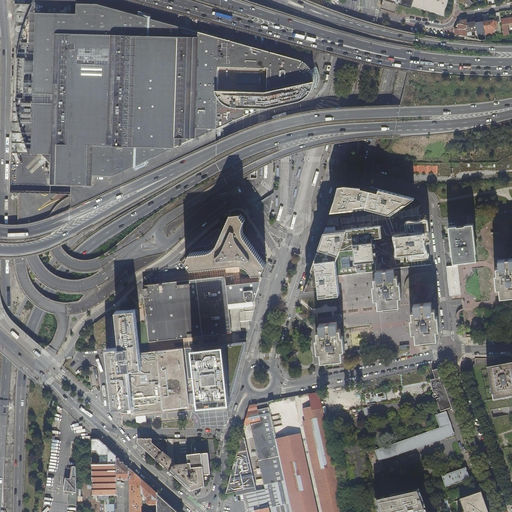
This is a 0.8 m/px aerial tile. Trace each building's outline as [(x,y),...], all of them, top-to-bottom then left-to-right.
[(13,112),(12,124),(11,192),(26,192),(72,194),(71,210),(78,208),(82,207),(86,206),(91,206),(96,206),(101,207),(104,208),(108,209),(112,211),(123,205),(135,199),(160,185),(177,175),(208,159),(216,154),(216,140),(216,136),(215,135),(215,129),(216,128),(216,118),(217,98),(217,93),(217,88),(217,86),(217,84),(217,80),(217,79),(217,78),(217,73),(217,68),(218,58),(218,48),(218,38),(219,32),(219,24),(209,21),(148,5),(130,0),(16,0),(16,15),(14,76),(14,91),(13,112)] [(209,21),(219,24),(220,24),(220,0),(130,0),(148,5),(209,21)] [(398,4),(411,8),(412,7),(444,16),(449,0),(383,0),(381,9),(396,13),(398,4)] [(511,17),(501,19),(504,36),(509,34),(507,24),(508,24),(509,25),(510,25),(510,23),(511,23),(511,17)] [(460,30),(456,29),(455,33),(467,36),(467,23),(467,19),(462,20),(460,22),(460,30)] [(493,20),(483,22),(484,29),(484,30),(495,28),(493,20)] [(467,23),(467,36),(470,36),(471,32),(474,31),(473,29),(476,29),(475,22),(467,23)] [(224,39),(219,38),(220,30),(220,25),(220,24),(219,24),(219,32),(218,38),(218,48),(218,58),(217,68),(217,73),(217,78),(217,79),(217,80),(217,84),(217,86),(217,88),(217,93),(217,98),(216,118),(216,128),(215,129),(217,129),(218,128),(226,124),(232,122),(245,116),(251,113),(252,113),(253,112),(253,111),(253,110),(252,110),(258,110),(259,109),(261,108),(261,107),(261,105),(261,102),(267,102),(267,105),(268,106),(269,107),(270,107),(276,105),(278,105),(280,104),(283,104),(290,102),(297,101),(298,100),(301,100),(302,99),(303,98),(305,97),(306,96),(307,96),(307,95),(310,93),(311,90),(312,90),(312,88),(311,88),(311,86),(310,86),(310,85),(309,85),(309,83),(309,77),(310,77),(310,76),(311,76),(311,74),(312,74),(312,72),(312,71),(311,70),(311,68),(308,65),(307,64),(306,63),(304,62),(303,61),(301,60),(300,59),(298,59),(297,59),(290,57),(285,55),(283,55),(279,54),(276,53),(274,52),(273,52),(271,52),(269,51),(264,50),(261,49),(254,47),(251,46),(247,45),(246,45),(245,45),(242,44),(240,43),(237,42),(234,42),(233,41),(231,41),(230,41),(229,40),(227,40),(224,39)] [(470,36),(467,36),(482,40),(486,39),(485,32),(483,32),(470,36)] [(408,173),(412,173),(437,173),(437,165),(409,165),(408,173)] [(371,186),(338,186),(334,202),(331,212),(365,208),(391,214),(415,198),(371,186)] [(269,196),(258,203),(266,215),(270,212),(272,199),(269,196)] [(266,266),(265,265),(264,265),(264,264),(263,263),(262,262),(263,262),(262,261),(261,260),(261,259),(260,259),(260,258),(259,257),(258,256),(258,255),(257,255),(257,254),(256,253),(255,252),(256,252),(255,251),(254,250),(254,249),(253,249),(253,248),(252,247),(252,248),(251,247),(251,246),(250,246),(250,245),(249,244),(248,243),(249,243),(248,242),(247,241),(246,240),(246,239),(245,238),(244,237),(245,237),(244,236),(243,235),(243,234),(243,233),(243,231),(242,231),(242,230),(242,229),(242,228),(243,227),(242,227),(242,226),(243,226),(243,224),(243,223),(244,222),(244,221),(245,220),(244,220),(243,219),(244,219),(243,218),(242,218),(242,217),(241,216),(241,215),(240,214),(241,213),(241,212),(230,213),(229,214),(229,215),(229,216),(228,217),(229,217),(228,218),(227,219),(228,219),(227,220),(226,221),(227,221),(226,222),(225,223),(226,223),(225,224),(224,225),(225,226),(224,227),(224,226),(223,228),(224,228),(223,228),(224,228),(223,229),(222,230),(223,230),(222,231),(223,231),(222,231),(221,232),(222,232),(221,233),(222,233),(221,233),(221,234),(221,235),(220,235),(220,236),(220,237),(219,237),(219,238),(219,239),(219,240),(218,239),(218,241),(218,242),(217,242),(217,243),(217,244),(216,244),(216,245),(216,246),(215,246),(215,247),(214,248),(213,249),(213,250),(212,250),(211,250),(212,251),(211,251),(209,252),(210,252),(209,252),(207,253),(206,253),(205,253),(205,254),(204,254),(203,254),(202,254),(200,254),(199,254),(198,254),(198,255),(197,255),(197,254),(196,254),(196,255),(195,255),(193,255),(192,255),(191,255),(190,255),(189,255),(189,256),(188,256),(188,255),(186,255),(183,263),(181,263),(188,272),(189,272),(190,271),(190,272),(192,272),(192,271),(193,271),(193,272),(194,272),(194,271),(195,271),(196,271),(197,271),(199,271),(200,271),(201,271),(201,270),(202,270),(202,271),(203,270),(204,270),(205,270),(206,270),(207,270),(208,270),(209,269),(209,270),(211,270),(211,269),(212,269),(212,270),(213,269),(214,269),(215,269),(216,269),(218,269),(219,268),(219,269),(220,269),(220,268),(221,268),(222,268),(223,268),(225,268),(226,268),(227,268),(227,267),(228,267),(228,268),(230,268),(230,267),(231,267),(232,267),(233,267),(234,267),(235,267),(237,267),(238,266),(238,267),(239,267),(240,267),(241,267),(242,267),(243,268),(244,268),(245,268),(244,268),(246,269),(247,269),(246,269),(247,270),(248,270),(248,271),(249,272),(249,271),(250,272),(250,273),(251,274),(251,273),(252,274),(251,274),(252,276),(252,275),(253,276),(253,277),(259,277),(261,276),(262,278),(267,268),(266,266),(266,267),(265,266),(266,266)] [(408,234),(424,232),(428,232),(427,221),(407,223),(408,234)] [(446,264),(449,295),(461,294),(458,265),(454,265),(453,263),(453,262),(476,259),(476,252),(474,236),(472,223),(467,223),(465,224),(464,224),(464,225),(460,226),(460,225),(456,226),(456,225),(449,226),(450,237),(443,238),(446,264)] [(372,227),(324,232),(303,293),(318,291),(319,296),(339,294),(338,276),(374,272),(374,271),(377,271),(372,227)] [(259,257),(266,252),(253,232),(245,238),(246,239),(246,240),(247,241),(248,242),(249,243),(248,243),(249,244),(250,245),(250,246),(251,246),(251,247),(252,248),(252,247),(253,248),(253,249),(254,249),(254,250),(255,251),(256,252),(255,252),(256,253),(257,254),(257,255),(258,255),(258,256),(259,257)] [(408,234),(396,235),(398,254),(426,251),(424,232),(408,234)] [(208,246),(209,252),(211,251),(212,251),(211,250),(212,250),(213,250),(213,249),(214,248),(214,247),(215,246),(217,242),(213,240),(212,243),(210,245),(208,246)] [(511,259),(499,261),(500,268),(497,268),(498,276),(496,276),(497,291),(501,291),(502,300),(511,298),(511,259)] [(395,275),(394,269),(377,271),(377,278),(379,278),(380,292),(384,292),(383,285),(385,284),(386,287),(391,286),(391,284),(394,283),(393,276),(395,275)] [(416,303),(432,301),(431,299),(433,295),(434,292),(434,289),(432,271),(415,273),(412,274),(408,278),(406,282),(405,287),(406,292),(407,295),(409,298),(412,300),(413,301),(414,304),(416,304),(416,303)] [(149,285),(142,286),(148,343),(231,334),(228,305),(249,303),(253,302),(260,282),(234,285),(233,276),(225,277),(149,285)] [(379,278),(377,278),(375,278),(375,285),(373,286),(375,299),(378,299),(379,308),(382,307),(382,306),(380,292),(379,278)] [(380,292),(382,306),(397,304),(394,283),(391,284),(391,286),(386,287),(385,284),(383,285),(384,292),(380,292)] [(417,312),(418,326),(421,325),(420,315),(424,315),(423,303),(416,304),(414,304),(414,311),(415,312),(417,312)] [(418,326),(419,339),(434,338),(432,321),(427,303),(423,303),(424,315),(420,315),(421,325),(418,326)] [(131,406),(128,407),(128,414),(132,413),(132,417),(137,416),(137,420),(137,423),(147,423),(147,419),(146,415),(164,413),(164,410),(189,406),(189,398),(183,348),(141,352),(136,308),(115,311),(116,311),(134,309),(136,309),(137,318),(137,323),(140,353),(142,368),(129,370),(133,406),(131,406)] [(97,350),(107,349),(108,358),(108,363),(112,394),(112,399),(114,408),(115,408),(128,407),(131,406),(133,406),(129,370),(142,368),(140,353),(139,353),(136,323),(137,323),(137,318),(135,318),(134,309),(116,311),(115,311),(112,311),(94,325),(97,350)] [(416,341),(420,341),(419,339),(418,326),(417,312),(415,312),(412,312),(413,318),(411,318),(412,333),(415,333),(416,341)] [(325,359),(340,358),(337,336),(339,336),(338,329),(337,329),(337,322),(320,324),(320,331),(320,332),(322,331),(325,359)] [(233,343),(224,344),(231,401),(244,342),(233,343)] [(223,402),(231,401),(224,344),(193,347),(198,397),(199,401),(199,405),(201,404),(203,404),(211,403),(223,402)] [(494,399),(488,369),(487,364),(475,364),(471,369),(480,396),(482,401),(485,411),(508,408),(506,397),(494,399)] [(504,366),(495,368),(488,369),(494,399),(506,397),(511,396),(511,364),(504,366)] [(431,380),(434,394),(433,394),(432,395),(432,396),(433,398),(435,398),(436,397),(438,397),(442,407),(454,403),(444,377),(442,368),(433,371),(435,379),(431,380)] [(389,389),(365,393),(366,404),(395,399),(393,389),(389,389)] [(314,475),(322,511),(345,511),(343,500),(343,499),(325,417),(319,392),(308,393),(311,406),(303,408),(305,420),(302,421),(305,433),(309,452),(314,475)] [(269,511),(269,509),(290,503),(276,439),(275,439),(268,401),(253,404),(249,405),(244,425),(248,424),(250,424),(261,469),(265,489),(256,491),(249,457),(245,438),(241,437),(234,462),(226,494),(236,492),(236,496),(246,494),(250,511),(254,511),(269,511)] [(379,461),(372,464),(375,473),(385,469),(382,460),(455,435),(447,411),(436,415),(440,427),(407,439),(378,449),(376,450),(379,461)] [(511,429),(509,414),(489,419),(495,434),(500,451),(511,484),(511,429)] [(317,511),(314,495),(301,433),(288,435),(276,439),(290,503),(292,511),(317,511)] [(500,451),(495,434),(492,435),(498,451),(500,451)] [(136,443),(154,459),(162,451),(150,442),(151,438),(136,438),(136,443)] [(168,441),(151,438),(150,442),(162,451),(168,447),(168,441)] [(98,440),(92,440),(92,452),(96,452),(99,455),(98,457),(98,458),(98,464),(93,464),(93,496),(109,495),(109,511),(117,511),(117,485),(117,480),(117,456),(98,440)] [(367,450),(372,464),(379,461),(376,450),(378,449),(377,447),(367,450)] [(173,461),(162,451),(154,459),(162,467),(167,472),(173,464),(174,462),(173,461)] [(186,463),(191,491),(204,486),(203,480),(203,475),(208,474),(210,474),(208,460),(208,454),(208,453),(207,453),(207,452),(200,453),(201,453),(201,456),(190,457),(188,458),(187,458),(186,463)] [(130,468),(117,456),(117,480),(130,480),(130,468)] [(186,463),(173,464),(167,472),(189,491),(190,491),(191,491),(186,463)] [(77,503),(76,464),(69,464),(68,476),(66,476),(64,488),(71,489),(69,501),(77,503)] [(470,479),(466,467),(466,468),(443,476),(443,475),(442,475),(446,487),(447,487),(446,487),(470,479)] [(142,511),(142,495),(142,479),(130,468),(130,480),(130,511),(142,511)] [(157,493),(142,479),(142,495),(144,496),(147,498),(147,503),(149,505),(158,505),(157,493)] [(418,489),(373,499),(376,511),(416,511),(425,510),(418,489)] [(178,511),(157,493),(158,505),(157,511),(178,511)] [(486,511),(480,493),(461,499),(465,511),(463,511),(486,511)] [(292,511),(290,503),(269,509),(269,511),(292,511)]
